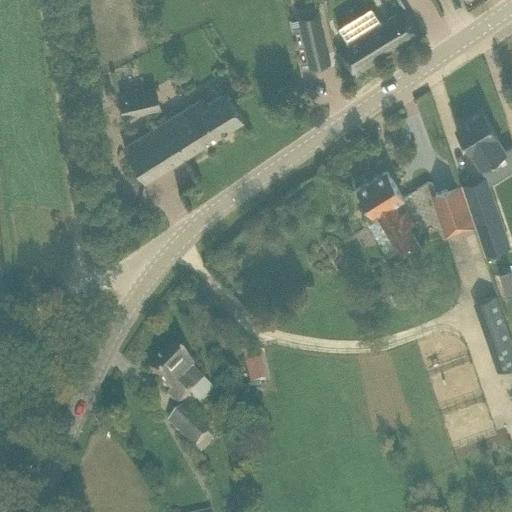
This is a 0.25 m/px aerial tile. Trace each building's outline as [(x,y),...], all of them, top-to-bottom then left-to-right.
[(348,42),(336,49),(341,58),(352,75),(420,32),(409,15),(403,6),(380,21),(370,5),(338,26),(348,42)] [(329,62),(318,14),(298,18),(300,25),(291,27),(299,64),(308,62),(309,66),(329,62)] [(118,92),(123,117),(160,109),(155,87),(143,90),(142,86),(118,92)] [(124,146),(145,180),(243,118),(225,90),(204,103),(201,98),(124,146)] [(482,111),(455,127),(470,152),(472,151),(481,166),(505,152),(496,136),(497,135),(482,111)] [(394,203),(403,197),(386,170),(356,188),(372,216),(375,215),(401,257),(420,246),(408,227),(414,223),(406,210),(400,213),(394,203)] [(484,253),(509,244),(494,199),(486,176),(462,184),(461,184),(469,207),(484,253)] [(430,194),(444,236),(475,226),(461,184),(430,194)] [(390,294),(383,297),(388,307),(395,303),(390,294)] [(511,344),(495,295),(483,299),(506,369),(511,366),(511,344)] [(170,393),(167,396),(178,407),(203,381),(173,350),(171,352),(167,351),(161,357),(163,360),(150,373),(170,393)] [(249,383),(265,381),(261,358),(245,361),(249,383)] [(167,423),(195,450),(196,448),(200,452),(212,440),(208,436),(209,434),(182,408),(167,423)]
